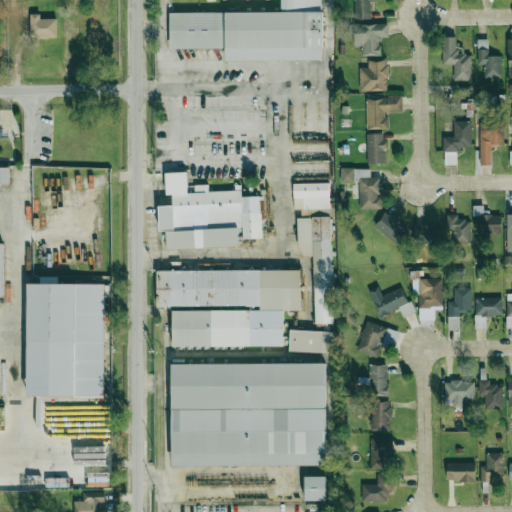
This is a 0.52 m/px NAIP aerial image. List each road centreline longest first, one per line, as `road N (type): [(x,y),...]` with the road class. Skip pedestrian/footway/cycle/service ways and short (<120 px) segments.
road 1 (residential): [(140,511),(138,0)]
road 2 (residential): [(423,73),(423,19),(511,18)]
road 3 (residential): [(0,92),(139,90)]
road 4 (residential): [(425,395),(425,350),(511,349)]
